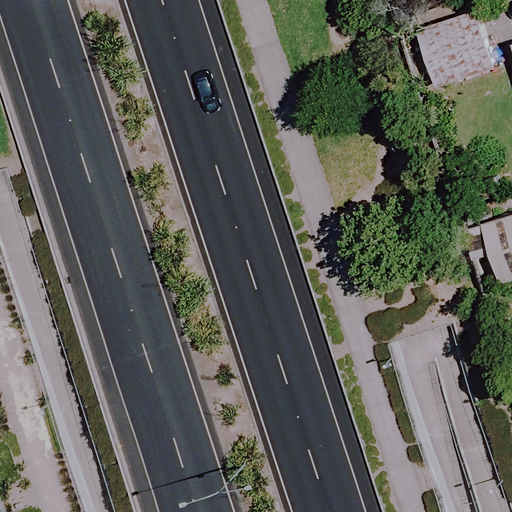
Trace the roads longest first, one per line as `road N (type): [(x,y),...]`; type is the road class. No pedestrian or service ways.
road 1 (primary): [(174,0),(341,511)]
road 2 (primary): [(201,511),(35,0)]
